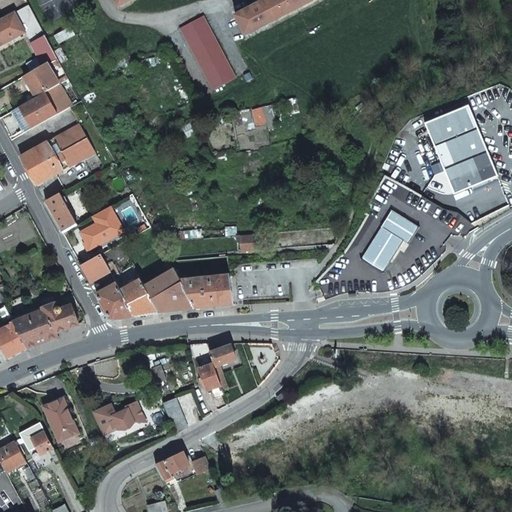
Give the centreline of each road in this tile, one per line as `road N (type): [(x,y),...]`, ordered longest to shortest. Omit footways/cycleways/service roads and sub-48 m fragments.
road 1 (residential): [(300,324),(300,356),(281,378),(109,479),(104,511)]
road 2 (secondary): [(300,324),(190,323),(100,338)]
road 3 (residential): [(100,338),(26,190)]
road 4 (secondary): [(426,311),(300,324)]
